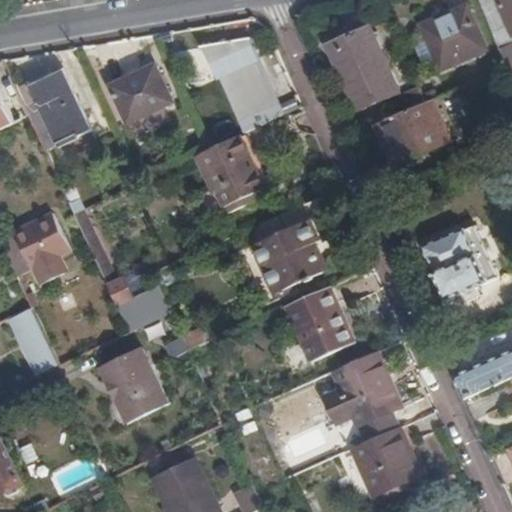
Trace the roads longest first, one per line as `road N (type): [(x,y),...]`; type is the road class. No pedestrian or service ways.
road 1 (unclassified): [(271,0),(500,511)]
road 2 (unclassified): [(0,36),(213,0)]
